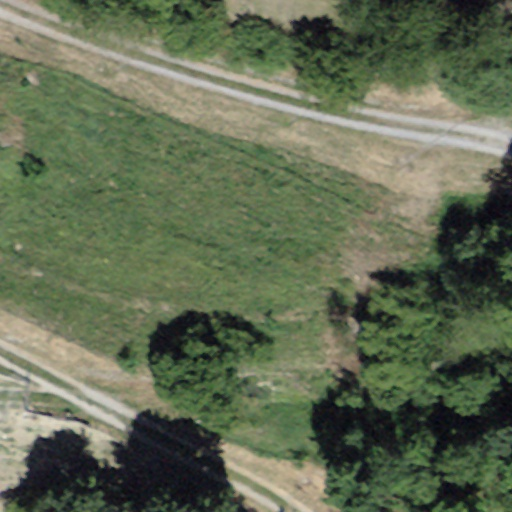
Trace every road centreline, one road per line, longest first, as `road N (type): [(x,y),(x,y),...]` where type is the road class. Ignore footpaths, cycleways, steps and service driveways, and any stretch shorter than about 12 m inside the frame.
road 1 (track): [(511,151),(399,135),(10,0)]
road 2 (track): [(0,334),(98,409),(293,511)]
